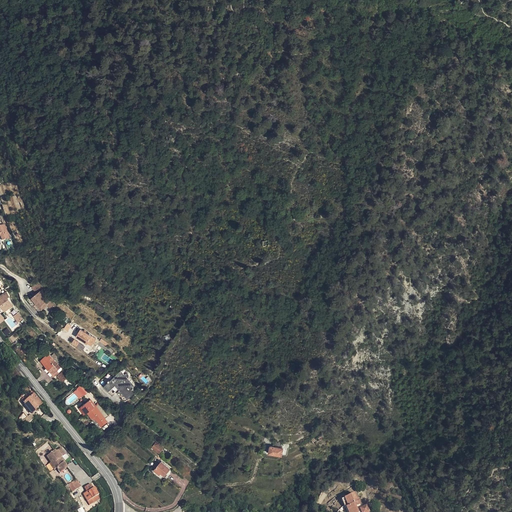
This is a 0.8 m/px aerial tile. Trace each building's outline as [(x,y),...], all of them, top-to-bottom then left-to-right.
[(0,222),(0,235),(1,237),(8,235),(7,231),(5,232),(2,222),(0,222)] [(45,306),(48,309),(52,306),(41,293),(42,292),(38,288),(33,292),(37,296),(33,299),(41,309),(45,306)] [(0,296),(0,304),(5,311),(13,305),(8,298),(10,297),(6,292),(0,296)] [(18,314),(14,318),(19,322),(22,318),(18,314)] [(80,330),(76,338),(87,345),(87,344),(92,346),(96,339),(80,330)] [(42,359),(55,372),(60,367),(59,366),(61,364),(53,356),(50,358),(46,354),(42,359)] [(120,371),(105,384),(109,389),(115,384),(128,398),(135,392),(131,388),(134,385),(127,378),(128,376),(128,374),(126,373),(124,375),(120,371)] [(60,382),(66,380),(63,373),(57,375),(60,382)] [(39,404),(41,402),(34,392),(32,389),(31,390),(33,393),(30,395),(28,393),(24,396),(25,397),(23,398),(32,411),(40,405),(39,404)] [(90,401),(81,407),(86,414),(87,413),(95,408),(90,401)] [(97,406),(95,408),(87,413),(92,419),(93,418),(94,417),(96,419),(101,427),(108,423),(97,406)] [(34,415),(31,411),(27,414),(24,409),(18,413),(25,422),(34,415)] [(159,454),(164,448),(156,442),(151,448),(159,454)] [(269,450),(287,453),(288,446),(271,443),(269,450)] [(56,467),(60,472),(63,469),(67,466),(59,458),(65,453),(60,447),(55,451),(54,450),(47,456),(51,462),(50,462),(54,468),(56,467)] [(160,464),(156,470),(155,471),(160,475),(161,473),(165,476),(170,470),(161,463),(160,464)] [(71,482),(76,490),(81,487),(77,478),(71,482)] [(92,500),(94,503),(101,500),(98,496),(93,489),(91,484),(85,487),(88,492),(92,500)] [(84,494),(88,502),(92,500),(88,492),(84,494)] [(341,501),(345,508),(347,507),(350,511),(358,511),(359,511),(362,510),(362,511),(366,511),(370,509),(367,504),(363,506),(353,493),(341,501)]
